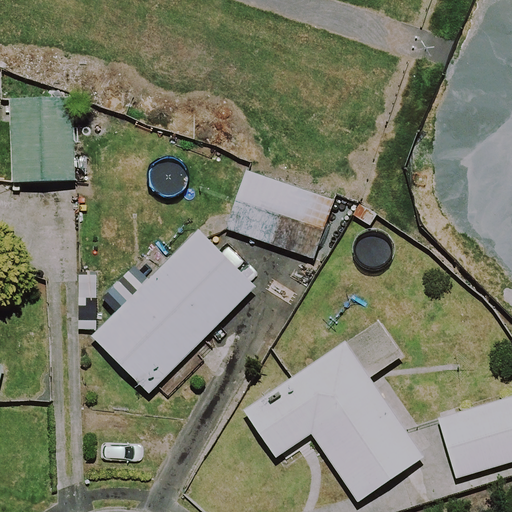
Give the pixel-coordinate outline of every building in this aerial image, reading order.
[(74,105),(9,102),(6,184),(71,186),(74,105)] [(328,205),(241,174),(220,231),(307,263),(328,205)] [(250,292),(195,236),(88,341),(143,397),(250,292)] [(377,323),(342,347),(238,415),(269,461),(308,436),(354,505),(418,462),(366,384),(402,361),(377,323)] [(511,464),(511,399),(432,424),(450,483),(511,464)]
